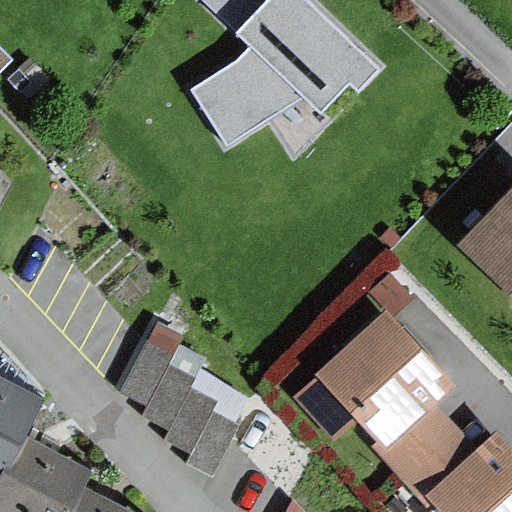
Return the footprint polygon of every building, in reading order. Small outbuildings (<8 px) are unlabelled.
[(206,0),(245,40),(236,54),(190,86),(228,144),(308,95),(321,110),(353,80),(361,90),(385,65),(316,0),(206,0)] [(511,170),(507,166),(433,238),(511,317),(511,170)] [(436,383),(369,309),(280,389),(326,439),(344,423),(424,511),(511,511),(511,467),(475,426),(460,440),(421,397),(436,383)] [(225,447),(260,373),(151,324),(117,398),(225,447)] [(146,511),(93,484),(104,462),(30,424),(47,391),(0,367),(0,511),(146,511)] [(318,511),(304,495),(285,511),(318,511)]
